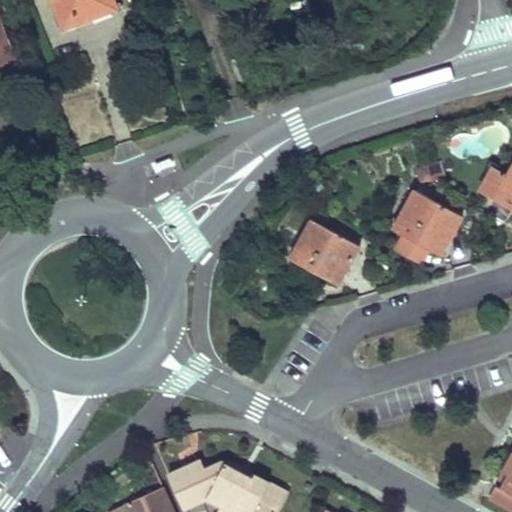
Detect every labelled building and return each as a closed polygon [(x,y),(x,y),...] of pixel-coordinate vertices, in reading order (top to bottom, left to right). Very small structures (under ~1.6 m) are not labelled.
[(113,0),(53,0),(64,27),(116,9),(113,0)] [(0,13),(0,49),(12,45),(0,13)] [(12,45),(0,49),(0,59),(15,54),(12,45)] [(438,160),(427,164),(432,179),(444,174),(438,160)] [(493,165),(479,190),(494,198),(508,173),(493,165)] [(511,166),(508,173),(494,198),(511,208),(511,166)] [(462,214),(414,188),(393,227),(403,234),(395,249),(420,263),(429,247),(435,251),(444,236),(449,238),(462,214)] [(313,217),(291,257),(332,280),(342,264),(348,268),(360,243),(313,217)] [(444,236),(435,251),(441,254),(449,238),(444,236)] [(342,264),(332,280),(338,284),(348,268),(342,264)] [(496,483),(488,498),(511,510),(511,455),(504,471),(509,474),(502,486),(496,483)] [(201,459),(168,474),(184,507),(202,500),(209,496),(222,502),(219,509),(217,511),(238,511),(239,511),(240,511),(277,511),(276,508),(282,505),(290,491),(255,473),(253,478),(222,462),(206,469),(201,459)] [(228,459),(222,462),(253,478),(255,473),(228,459)] [(504,471),(496,483),(502,486),(509,474),(504,471)] [(174,511),(163,485),(123,504),(126,511),(174,511)] [(209,496),(202,500),(219,509),(222,502),(209,496)]
